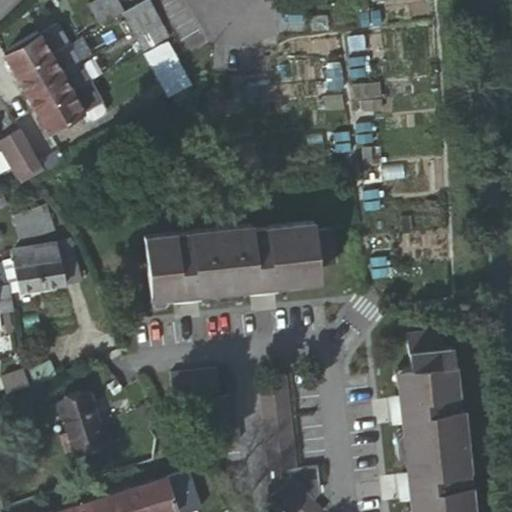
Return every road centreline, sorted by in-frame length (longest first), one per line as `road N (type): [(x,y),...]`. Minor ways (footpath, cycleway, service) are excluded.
road 1 (residential): [(342,511),(318,325),(217,335)]
road 2 (residential): [(217,335),(240,370),(258,495),(273,511)]
road 3 (unknown): [(15,511),(156,470)]
